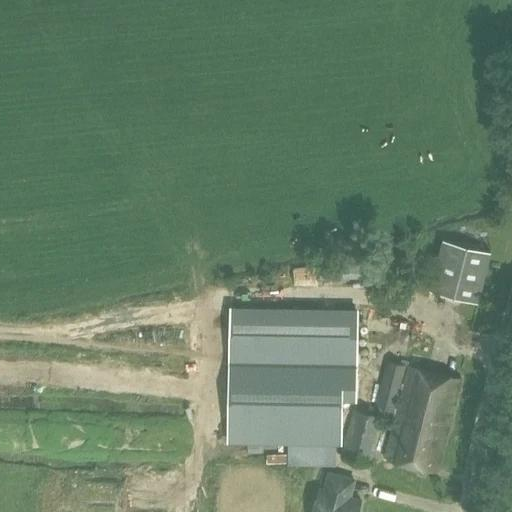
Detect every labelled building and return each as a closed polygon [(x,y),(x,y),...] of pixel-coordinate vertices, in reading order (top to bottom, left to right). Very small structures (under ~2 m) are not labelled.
[(431,291),(478,301),(491,251),(445,239),(431,291)] [(319,260),(320,280),(415,272),(414,252),(319,260)] [(358,309),(231,307),(232,438),(340,440),(342,402),(356,403),(358,309)] [(341,455),(371,463),(383,416),(391,418),(405,364),(388,360),(374,413),(354,408),(341,455)] [(385,456),(438,470),(462,379),(409,366),(385,456)] [(358,511),(362,498),(351,495),(356,479),(327,471),(323,488),(320,487),(313,511),(358,511)]
